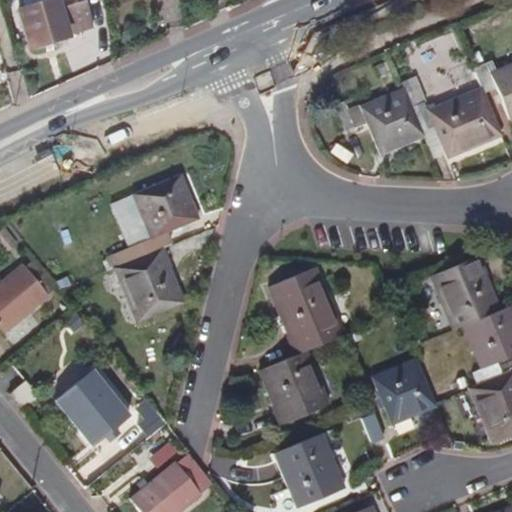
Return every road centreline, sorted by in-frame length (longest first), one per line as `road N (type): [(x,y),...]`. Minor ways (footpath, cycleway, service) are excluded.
road 1 (secondary): [(0,156),(241,37)]
road 2 (residential): [(196,420),(266,183)]
road 3 (residential): [(266,183),(402,207),(511,205)]
road 4 (residential): [(266,183),(268,98),(241,37)]
road 5 (residential): [(78,511),(0,414)]
